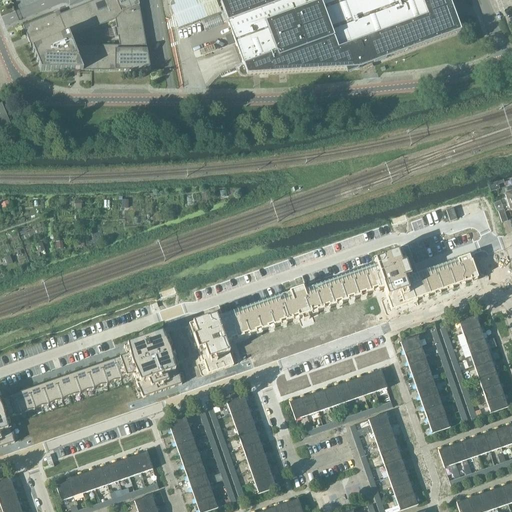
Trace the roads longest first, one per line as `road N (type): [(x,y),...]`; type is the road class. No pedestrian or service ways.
road 1 (residential): [(506,60),(432,83),(266,100),(59,100),(24,88),(0,42)]
road 2 (residential): [(0,372),(392,237),(477,221),(488,243)]
road 3 (residential): [(261,371),(503,288)]
road 4 (residential): [(27,452),(261,371)]
road 5 (residential): [(261,371),(294,461),(307,465),(347,452)]
